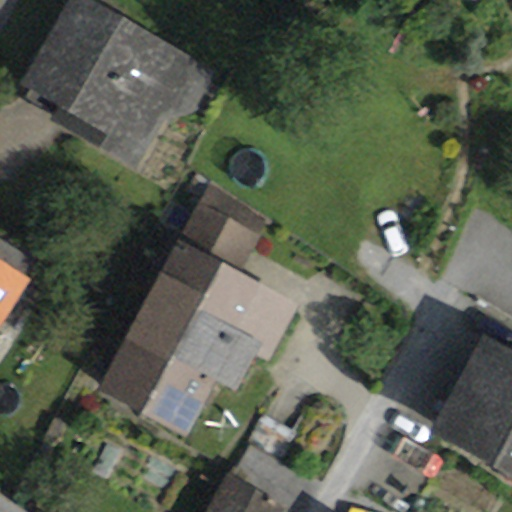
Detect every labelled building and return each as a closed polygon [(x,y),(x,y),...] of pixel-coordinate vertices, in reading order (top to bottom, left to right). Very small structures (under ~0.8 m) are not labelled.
[(216,77),(79,0),(75,0),(26,87),(64,108),(56,122),(140,169),(164,125),(195,115),(216,77)] [(212,186),(103,396),(187,441),(217,385),(236,395),(255,360),(271,369),(303,309),(242,276),(272,221),(212,186)] [(0,261),(0,334),(33,281),(0,261)] [(511,352),(485,338),(431,437),(511,481),(511,352)] [(249,444),(206,511),(289,511),(309,481),(249,444)]
